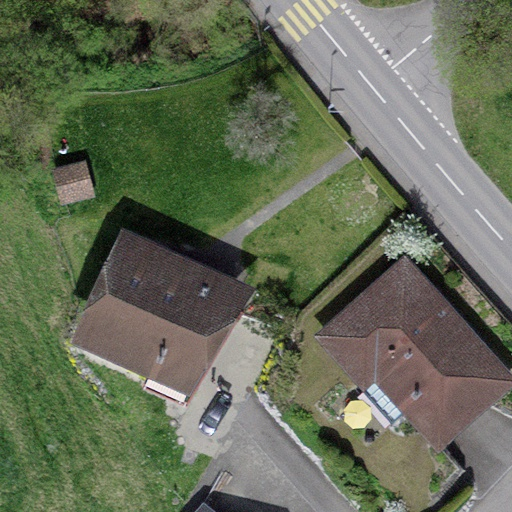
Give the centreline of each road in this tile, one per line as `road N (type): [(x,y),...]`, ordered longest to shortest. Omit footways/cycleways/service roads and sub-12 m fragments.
road 1 (tertiary): [(367,82),(511,250)]
road 2 (residential): [(246,412),(340,511)]
road 3 (unclassified): [(465,0),(443,28),(367,82)]
